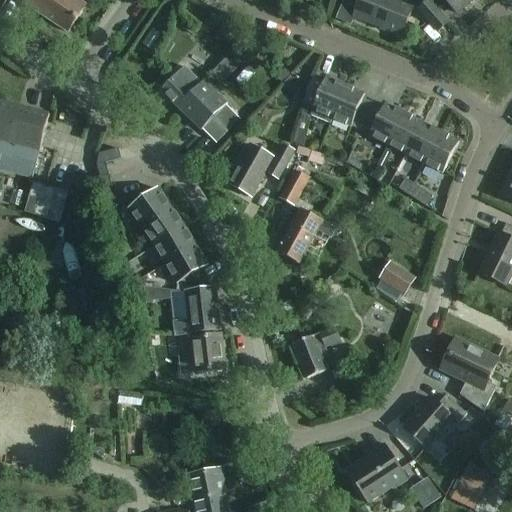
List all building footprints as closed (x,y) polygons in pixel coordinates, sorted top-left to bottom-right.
[(25,0),(24,3),(69,33),(87,7),(76,0),(25,0)] [(367,24),(368,21),(402,36),(413,9),(390,0),(361,0),(354,19),(367,24)] [(444,0),(457,14),(473,0),(444,0)] [(437,33),(449,23),(430,2),(419,11),(437,33)] [(228,58),(209,77),(220,87),(238,68),(228,58)] [(202,131),(204,130),(217,143),(240,119),(227,106),(227,105),(204,82),(202,85),(185,67),(161,92),(202,131)] [(332,120),(346,87),(326,79),(325,83),(314,79),(303,109),(312,113),(311,116),(331,125),(333,120),(332,120)] [(363,127),(374,104),(363,99),(365,95),(346,87),(332,120),(333,120),(352,128),(354,124),(363,127)] [(0,165),(34,175),(40,153),(41,153),(50,115),(0,101),(0,165)] [(388,146),(405,115),(386,105),(384,109),(374,104),(363,127),(372,132),(370,136),(388,146)] [(406,155),(423,124),(405,115),(388,146),(406,155)] [(425,165),(441,134),(423,124),(406,155),(425,165)] [(459,143),(441,134),(425,165),(443,175),(459,143)] [(240,164),(228,184),(253,198),(267,174),(279,181),(295,152),(283,146),(275,160),(250,146),(240,164)] [(298,147),(296,155),(310,160),(309,164),(323,168),(326,158),(298,147)] [(99,155),(97,166),(106,164),(121,160),(119,150),(99,155)] [(110,176),(106,164),(97,166),(101,179),(110,176)] [(371,177),(379,182),(386,172),(377,167),(371,177)] [(281,200),(295,207),(310,179),(296,172),(281,200)] [(511,173),(501,195),(511,200),(511,173)] [(113,188),(110,176),(101,179),(104,191),(113,188)] [(408,195),(414,185),(406,180),(400,190),(408,195)] [(34,184),(25,214),(48,221),(57,191),(34,184)] [(433,197),(414,185),(408,195),(427,207),(433,197)] [(116,200),(113,188),(104,191),(107,203),(116,200)] [(143,229),(171,208),(158,190),(129,210),(143,229)] [(155,247),(185,227),(171,208),(143,229),(155,247)] [(301,210),(278,253),(300,265),(323,222),(301,210)] [(499,233),(479,274),(507,288),(511,277),(511,226),(507,224),(502,235),(499,233)] [(197,247),(185,227),(155,247),(166,265),(197,247)] [(208,267),(197,247),(166,265),(178,285),(208,267)] [(382,281),(377,289),(398,303),(403,295),(405,296),(415,280),(391,264),(380,280),(382,281)] [(147,288),(139,276),(128,283),(129,286),(145,288),(147,288)] [(137,309),(147,308),(145,288),(129,286),(137,309)] [(190,321),(175,323),(177,338),(223,331),(217,289),(186,293),(190,321)] [(335,328),(293,345),(307,380),(327,372),(322,359),(329,357),(326,348),(341,342),(335,328)] [(194,356),(171,359),(173,374),(196,371),(196,374),(227,370),(223,336),(192,340),(194,356)] [(442,370),(467,382),(460,396),(484,413),(497,388),(488,383),(499,361),(456,341),(442,370)] [(431,398),(404,429),(427,450),(454,420),(459,424),(467,415),(446,396),(438,405),(431,398)] [(511,419),(504,414),(496,427),(506,433),(511,423),(511,419)] [(501,434),(496,444),(506,449),(511,439),(501,434)] [(371,457),(347,472),(368,504),(392,489),(393,490),(408,480),(386,445),(370,455),(371,457)] [(492,460),(486,473),(493,477),(499,464),(492,460)] [(469,464),(451,499),(475,511),(493,477),(486,473),(469,464)] [(232,511),(232,510),(225,472),(191,478),(197,511),(232,511)] [(425,510),(441,500),(429,481),(413,491),(425,510)]
